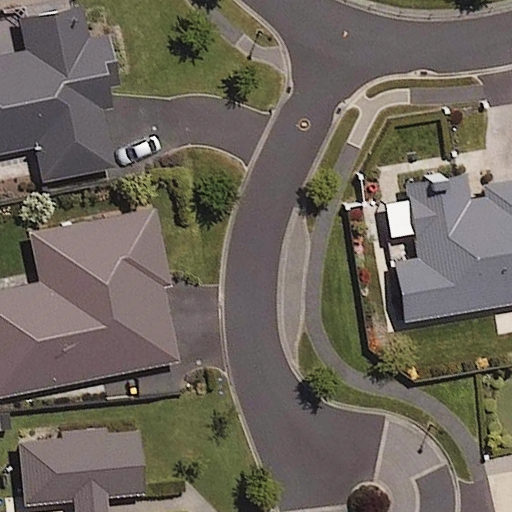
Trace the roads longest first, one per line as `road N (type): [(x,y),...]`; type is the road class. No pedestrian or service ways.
road 1 (residential): [(369,500),(275,423),(256,365),(255,320),(299,136),(364,25)]
road 2 (residential): [(364,25),(414,36),(511,27)]
